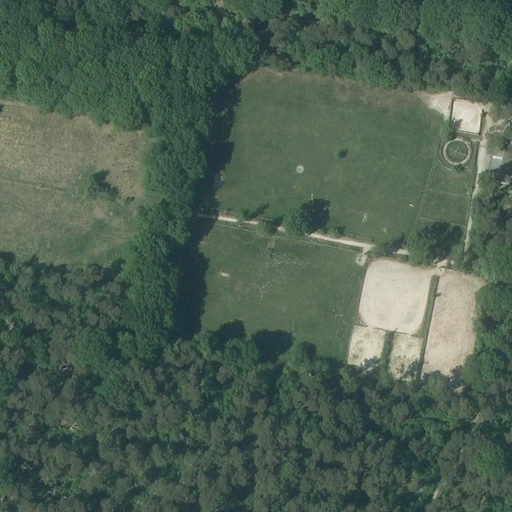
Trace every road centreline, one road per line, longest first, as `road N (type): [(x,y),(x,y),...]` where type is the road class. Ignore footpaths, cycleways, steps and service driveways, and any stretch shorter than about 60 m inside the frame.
road 1 (unknown): [(492,430),(176,379),(0,370)]
road 2 (track): [(214,0),(225,55),(186,221)]
road 3 (unknown): [(420,511),(511,322)]
road 4 (track): [(511,28),(308,0)]
